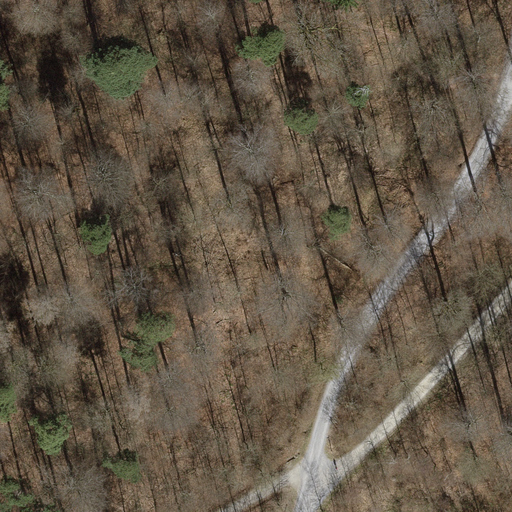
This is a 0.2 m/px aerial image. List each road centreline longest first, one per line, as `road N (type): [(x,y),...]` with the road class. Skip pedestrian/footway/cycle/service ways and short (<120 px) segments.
road 1 (track): [(312,486),(309,451),(347,341),(462,187),(511,78)]
road 2 (track): [(511,285),(312,486)]
